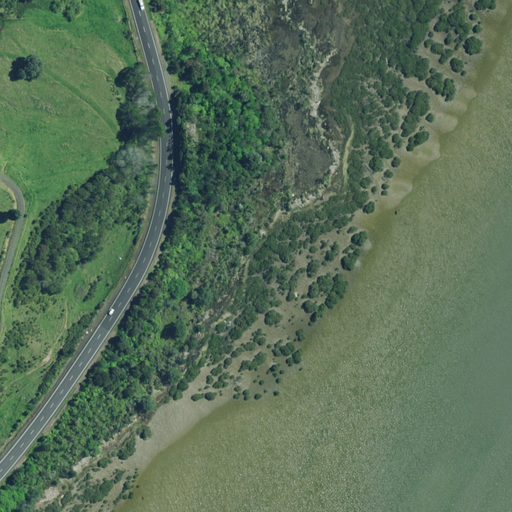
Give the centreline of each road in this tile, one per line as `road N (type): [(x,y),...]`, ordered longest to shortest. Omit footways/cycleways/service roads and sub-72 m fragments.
road 1 (primary): [(135,0),(166,123),(150,235),(106,320),(0,464)]
road 2 (track): [(0,176),(21,208),(0,297)]
